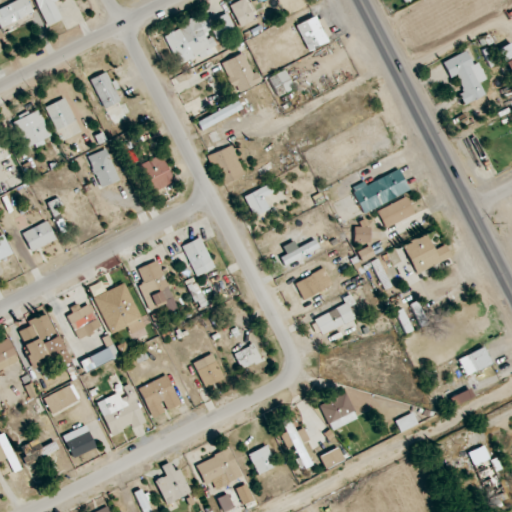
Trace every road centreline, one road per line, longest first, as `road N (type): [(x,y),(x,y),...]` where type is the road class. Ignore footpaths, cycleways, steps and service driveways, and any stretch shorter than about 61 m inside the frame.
road 1 (residential): [(32,511),(275,388),(292,367),(290,347),(110,0)]
road 2 (secondary): [(511,289),(363,0)]
road 3 (residential): [(511,389),(272,511)]
road 4 (residential): [(0,311),(213,201)]
road 5 (residential): [(0,90),(175,0)]
